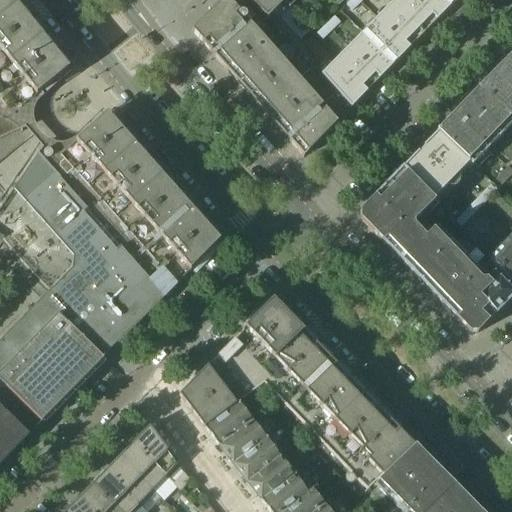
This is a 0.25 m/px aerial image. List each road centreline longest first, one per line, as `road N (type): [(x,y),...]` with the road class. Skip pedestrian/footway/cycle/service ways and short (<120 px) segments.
road 1 (tertiary): [(268,245),(385,377),(511,499)]
road 2 (tertiary): [(58,0),(268,245)]
road 3 (residential): [(304,213),(511,0)]
road 4 (tertiary): [(473,386),(304,213)]
road 5 (tertiary): [(304,213),(147,35)]
road 6 (residential): [(133,387),(268,245)]
road 7 (residential): [(6,511),(133,387)]
road 8 (residential): [(133,387),(236,511)]
